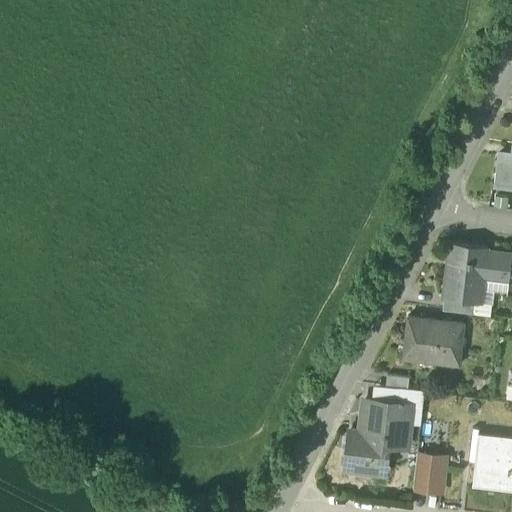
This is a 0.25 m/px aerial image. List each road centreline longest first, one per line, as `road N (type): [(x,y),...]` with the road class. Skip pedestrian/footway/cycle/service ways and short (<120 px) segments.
road 1 (residential): [(437,212),(283,502)]
road 2 (residential): [(511,62),(437,212)]
